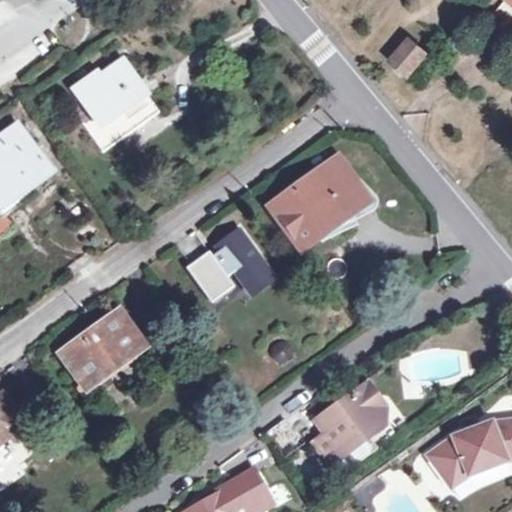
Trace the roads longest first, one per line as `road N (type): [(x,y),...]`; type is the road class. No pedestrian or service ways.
road 1 (residential): [(358,92),(0,351)]
road 2 (residential): [(150,511),(506,257)]
road 3 (residential): [(506,257),(358,92)]
road 4 (residential): [(358,92),(280,0)]
